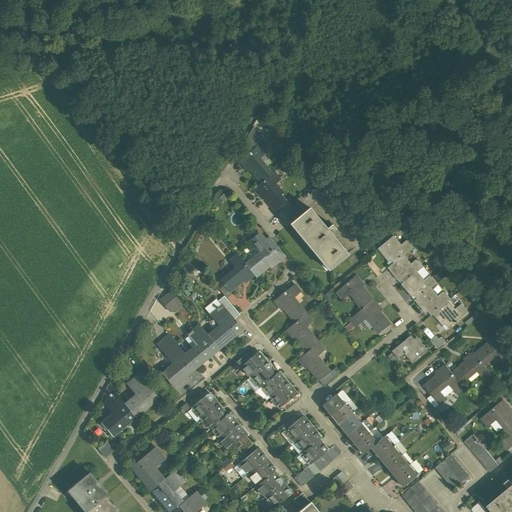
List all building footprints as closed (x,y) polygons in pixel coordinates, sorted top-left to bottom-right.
[(265,141),(253,126),(244,142),(251,151),(259,145),(260,145),(265,141)] [(259,145),(251,151),(239,161),(244,167),(246,166),(260,183),(271,174),(258,158),(266,152),(263,149),(269,145),(265,141),(260,145),(259,145)] [(260,183),(253,189),(258,195),(260,194),(274,211),(285,202),(272,186),(280,180),(273,173),(271,174),(260,183)] [(286,200),(285,202),(274,211),(278,215),(290,205),(286,200)] [(310,208),(290,225),(329,270),(348,254),(331,234),(336,229),(332,225),(327,229),(310,208)] [(260,234),(252,240),(257,246),(264,240),(260,234)] [(284,255),(269,237),(265,240),(280,259),(284,255)] [(402,246),(395,237),(379,250),(389,262),(392,260),(395,264),(404,256),(414,248),(408,241),(402,246)] [(265,256),(256,263),(254,260),(246,266),(254,275),(255,277),(273,263),(275,265),(281,260),(280,259),(265,240),(264,240),(257,246),(265,256)] [(229,278),(227,275),(220,281),(229,292),(246,278),(248,280),(254,275),(246,266),(237,255),(229,261),(238,271),(229,278)] [(412,265),(404,256),(395,264),(389,269),(399,281),(401,279),(405,283),(418,272),(424,268),(418,260),(412,265)] [(405,283),(402,285),(412,298),(415,295),(418,299),(431,289),(437,284),(431,276),(425,281),(418,272),(405,283)] [(356,276),(336,292),(343,300),(350,294),(363,309),(374,300),(359,283),(361,281),(356,276)] [(229,292),(220,281),(215,285),(226,298),(231,294),(229,292)] [(295,285),(275,301),(279,307),(281,306),(295,323),(306,314),(300,307),(297,309),(290,301),(301,292),(295,285)] [(418,299),(415,301),(425,314),(428,312),(431,316),(448,302),(451,300),(444,292),(438,297),(431,289),(418,299)] [(172,292),(162,300),(170,310),(180,301),(172,292)] [(218,301),(221,306),(222,305),(233,319),(239,314),(224,296),(218,301)] [(216,299),(206,308),(205,310),(210,315),(212,313),(217,310),(216,309),(218,307),(217,307),(219,305),(220,307),(221,306),(218,301),(216,299)] [(363,309),(353,317),(360,325),(367,318),(380,334),(391,325),(376,307),(378,306),(374,300),(363,309)] [(448,302),(433,314),(443,327),(445,324),(449,328),(468,313),(461,305),(455,310),(448,302)] [(233,319),(222,305),(221,306),(220,307),(219,305),(217,307),(218,307),(216,309),(217,310),(212,313),(221,324),(207,335),(217,347),(218,349),(233,337),(232,335),(240,328),(233,319)] [(310,338),(303,330),(313,322),(306,314),(295,323),(286,330),(291,336),(293,335),(307,352),(318,343),(312,336),(310,338)] [(198,343),(184,354),(194,366),(196,368),(210,356),(209,354),(217,347),(207,335),(199,325),(189,332),(198,343)] [(440,334),(431,340),(437,348),(446,342),(440,334)] [(492,341),(475,355),(484,366),(491,360),(488,358),(497,350),(505,360),(511,354),(511,353),(496,334),(491,339),(492,341)] [(414,340),(411,336),(392,352),(398,359),(404,354),(411,363),(427,351),(416,338),(414,340)] [(321,368),(314,359),(324,350),(318,343),(307,352),(298,359),(303,365),(305,364),(319,381),(328,373),(330,372),(324,365),(321,368)] [(167,351),(175,362),(161,373),(173,387),(187,375),(186,373),(194,366),(184,354),(176,344),(167,351)] [(250,359),(242,366),(251,377),(266,364),(261,358),(262,357),(262,355),(261,354),(260,353),(259,353),(257,353),(250,359)] [(469,360),(452,374),(461,385),(469,379),(466,376),(474,369),(483,379),(490,373),(484,366),(475,355),(473,353),(467,358),(469,360)] [(246,354),(237,362),(241,366),(242,366),(250,359),(246,354)] [(268,364),(266,364),(251,377),(260,388),(262,387),(275,375),(271,370),(271,368),(271,366),(270,365),(269,364),(268,364)] [(437,375),(424,386),(439,404),(446,399),(440,392),(448,385),(454,392),(462,386),(461,385),(452,374),(445,365),(435,373),(437,375)] [(340,372),(336,367),(330,372),(328,373),(332,378),(340,372)] [(149,377),(142,369),(137,372),(138,374),(144,381),(149,377)] [(275,375),(262,387),(270,398),(286,385),(281,379),(282,378),(282,376),(281,375),(281,374),(280,373),(278,373),(277,374),(275,375)] [(332,378),(328,373),(319,381),(323,386),(332,378)] [(137,393),(124,404),(134,416),(135,417),(150,406),(148,404),(157,397),(144,381),(138,374),(129,382),(137,393)] [(286,385),(270,398),(279,409),(295,396),(290,390),(291,389),(291,388),(291,386),(290,385),(289,385),(287,384),(286,385)] [(124,404),(115,393),(106,401),(115,412),(101,423),(112,436),(126,425),(125,423),(134,416),(124,404)] [(208,394),(207,394),(191,407),(201,419),(216,406),(211,400),(212,398),(211,397),(211,395),(210,394),(208,394)] [(343,406),(336,396),(322,407),(330,417),(343,406)] [(511,416),(509,412),(511,411),(503,401),(482,417),(489,425),(495,421),(502,429),(503,428),(509,434),(502,440),(509,449),(511,446),(511,416)] [(180,406),(183,412),(190,408),(187,402),(180,406)] [(218,405),(216,406),(201,419),(209,429),(211,428),(225,417),(220,411),(221,409),(221,408),(220,407),(219,406),(218,405)] [(343,406),(330,417),(338,426),(351,415),(343,406)] [(225,417),(211,428),(220,439),(236,426),(231,420),(232,419),(232,418),(232,417),(231,416),(230,415),(229,415),(228,415),(227,415),(225,417)] [(359,425),(351,415),(338,426),(346,436),(359,425)] [(306,424),(300,418),(285,430),(295,442),(310,429),(311,427),(310,426),(310,425),(309,424),(308,424),(307,424),(306,424)] [(359,425),(346,436),(354,446),(367,435),(359,425)] [(236,426),(220,439),(229,450),(239,441),(245,437),(240,431),(241,430),(241,428),(240,427),(240,426),(238,426),(237,426),(236,426)] [(310,429),(295,442),(304,453),(317,442),(319,440),(320,438),(319,436),(319,435),(317,435),(316,434),(315,435),(310,429)] [(376,444),(367,435),(354,446),(362,455),(371,449),(376,444)] [(472,435),(464,442),(468,446),(476,440),(472,435)] [(252,445),(245,437),(239,441),(242,444),(237,448),(242,453),(252,445)] [(392,447),(384,438),(376,444),(371,449),(379,458),(392,447)] [(476,440),(468,446),(471,451),(480,444),(476,440)] [(105,457),(113,449),(107,441),(98,448),(105,457)] [(304,453),(301,455),(310,465),(321,457),(325,453),(326,452),(327,450),(326,449),(325,448),(324,447),(323,447),(322,447),(317,442),(304,453)] [(480,444),(471,451),(475,455),(483,448),(480,444)] [(155,447),(133,466),(140,474),(138,476),(150,490),(152,489),(164,479),(152,465),(162,457),(155,447)] [(400,457),(392,447),(379,458),(386,468),(400,457)] [(483,448),(475,455),(479,460),(487,453),(483,448)] [(326,452),(325,453),(333,461),(337,458),(330,449),(326,452)] [(255,451),(240,463),(249,474),(265,462),(265,460),(265,459),(265,458),(264,457),(263,457),(262,456),(260,457),(255,451)] [(333,461),(325,453),(321,457),(328,465),(333,461)] [(487,453),(479,460),(482,464),(491,457),(487,453)] [(451,455),(443,462),(446,466),(455,459),(451,455)] [(328,465),(321,457),(316,460),(324,469),(328,465)] [(408,467),(400,457),(386,468),(395,478),(408,467)] [(491,457),(482,464),(486,469),(494,462),(491,457)] [(455,459),(446,466),(450,471),(458,464),(455,459)] [(324,469),(316,460),(312,464),(319,473),(324,469)] [(269,468),(265,462),(249,474),(258,485),(272,474),(273,473),(274,472),(274,471),(274,469),(273,468),(272,468),(271,467),(269,468)] [(443,462),(434,469),(438,473),(446,466),(443,462)] [(494,462),(486,469),(490,473),(498,466),(494,462)] [(319,473),(312,464),(310,465),(307,468),(314,476),(319,473)] [(458,464),(450,471),(453,475),(462,468),(458,464)] [(450,471),(446,466),(438,473),(441,477),(450,471)] [(408,467),(395,478),(403,487),(416,476),(408,467)] [(314,476),(307,468),(303,472),(310,480),(314,476)] [(462,468),(453,475),(457,479),(466,473),(462,468)] [(164,479),(152,489),(159,498),(157,499),(167,511),(171,511),(173,511),(183,503),(171,489),(182,480),(174,471),(164,479)] [(450,471),(441,477),(445,482),(453,475),(450,471)] [(310,480),(303,472),(298,475),(305,484),(310,480)] [(89,473),(69,490),(87,511),(105,496),(107,495),(89,473)] [(348,481),(341,473),(337,476),(344,485),(348,482),(348,481)] [(466,473),(457,479),(461,484),(469,477),(466,473)] [(258,485),(256,487),(265,498),(280,485),(281,484),(281,482),(280,481),(280,480),(279,480),(277,480),(276,480),(272,474),(258,485)] [(305,484),(298,475),(293,479),(301,488),(305,484)] [(453,475),(445,482),(449,486),(457,479),(453,475)] [(337,476),(332,480),(339,489),(344,485),(337,476)] [(457,479),(449,486),(452,491),(461,484),(457,479)] [(510,491),(489,509),(491,511),(511,511),(511,484),(509,481),(505,485),(510,491)] [(352,487),(348,482),(344,485),(339,489),(343,494),(352,487)] [(417,482),(409,489),(413,494),(421,487),(417,482)] [(280,485),(265,498),(274,508),(289,496),(290,494),(290,493),(289,492),(288,491),(286,490),(285,491),(280,485)] [(421,487),(413,494),(416,499),(425,492),(421,487)] [(413,494),(409,489),(400,496),(404,501),(413,494)] [(183,503),(173,511),(174,511),(194,511),(193,510),(203,502),(195,492),(183,503)] [(425,492),(416,499),(420,503),(429,496),(425,492)] [(306,499),(302,494),(294,501),(298,506),(306,499)] [(413,494),(404,501),(408,506),(416,499),(413,494)] [(87,511),(85,511),(117,511),(105,496),(87,511)] [(429,496),(420,503),(424,507),(432,500),(429,496)] [(309,503),(306,499),(298,506),(301,510),(309,503)] [(416,499),(408,506),(412,510),(420,503),(416,499)] [(432,500),(424,507),(427,511),(436,505),(432,500)] [(301,510),(298,511),(316,511),(309,503),(301,510)] [(420,503),(412,510),(413,511),(417,511),(424,507),(420,503)] [(487,511),(480,503),(471,510),(472,511),(487,511)]
